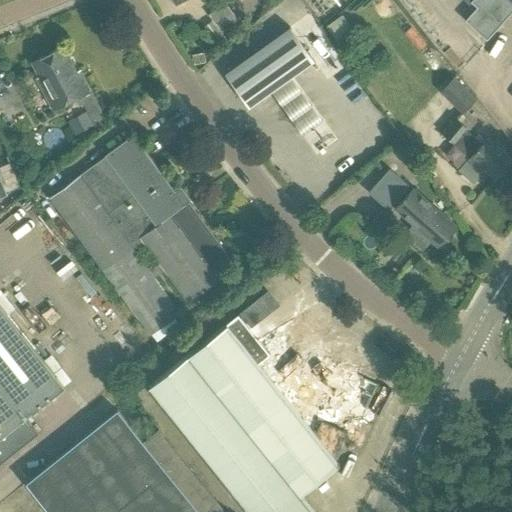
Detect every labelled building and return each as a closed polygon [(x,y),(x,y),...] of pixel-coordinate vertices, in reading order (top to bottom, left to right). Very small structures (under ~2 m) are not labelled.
[(382,0),(355,0),(365,13),(382,0)] [(511,0),(493,0),(482,12),(496,24),(511,5),(511,0)] [(224,3),(208,15),(221,32),(237,20),(224,3)] [(434,49),(450,36),(433,15),(417,28),(434,49)] [(224,74),(248,106),(313,60),(290,27),(224,74)] [(32,62),(45,88),(43,89),(52,108),(88,90),(78,70),(75,72),(62,47),(32,62)] [(192,57),(193,67),(204,65),(202,55),(192,57)] [(453,79),(440,91),(461,112),(464,109),(473,98),(453,79)] [(74,136),(91,127),(84,113),(67,122),(74,136)] [(454,120),(442,135),(454,146),(467,131),(454,120)] [(461,152),(453,162),(461,168),(460,169),(474,181),(483,170),(494,179),(511,158),(487,137),(482,143),(467,131),(454,146),(461,152)] [(49,197),(150,335),(180,313),(154,277),(164,270),(187,302),(218,279),(210,268),(227,256),(187,201),(183,204),(132,135),(105,155),(106,155),(49,197)] [(368,192),(388,210),(409,186),(390,168),(368,192)] [(414,187),(395,208),(411,223),(431,240),(437,246),(455,226),(414,187)] [(77,267),(69,272),(81,290),(89,285),(77,267)] [(0,452),(10,444),(5,434),(33,411),(64,386),(0,305),(0,452)] [(148,386),(247,511),(310,511),(298,496),(337,465),(332,457),(343,434),(320,423),(324,415),(343,424),(348,414),(360,420),(377,385),(333,364),(331,370),(270,341),(263,347),(238,315),(148,386)] [(198,511),(142,441),(117,409),(26,481),(50,511),(198,511)] [(223,511),(157,429),(142,441),(198,511),(223,511)] [(39,461),(55,448),(49,441),(33,454),(39,461)]
